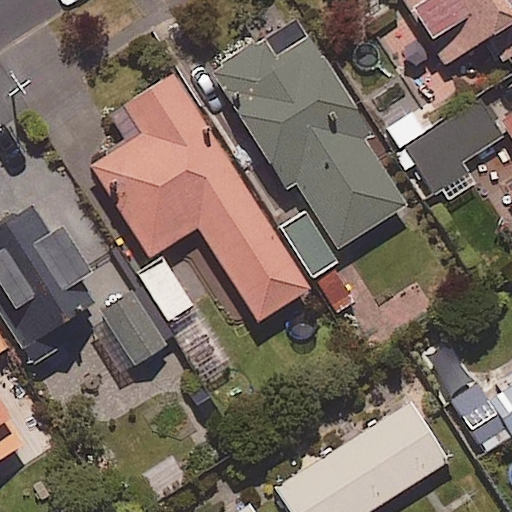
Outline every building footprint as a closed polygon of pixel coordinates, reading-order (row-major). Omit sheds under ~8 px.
[(511,24),(511,0),(405,0),(445,66),(511,24)] [(371,136),(295,17),(204,75),(245,140),(251,137),(284,188),(297,180),(340,248),(406,207),(364,141),(371,136)] [(273,235),(171,76),(124,106),(142,135),(90,169),(148,259),(197,228),(258,322),(342,269),(306,213),(273,235)] [(501,138),(475,98),(424,131),(412,114),(392,127),(442,204),(474,183),(461,164),(501,138)] [(511,115),(501,123),(511,139),(511,190),(508,193),(511,199),(511,115)] [(0,312),(23,350),(68,323),(98,305),(84,281),(91,277),(62,229),(21,253),(5,226),(0,229),(0,312)] [(191,307),(165,262),(139,277),(166,323),(191,307)] [(0,352),(6,348),(0,338),(0,460),(24,445),(0,407),(0,352)] [(511,438),(511,386),(487,401),(477,384),(450,401),(484,456),(511,438)] [(368,511),(447,462),(409,402),(275,487),(290,511),(368,511)]
